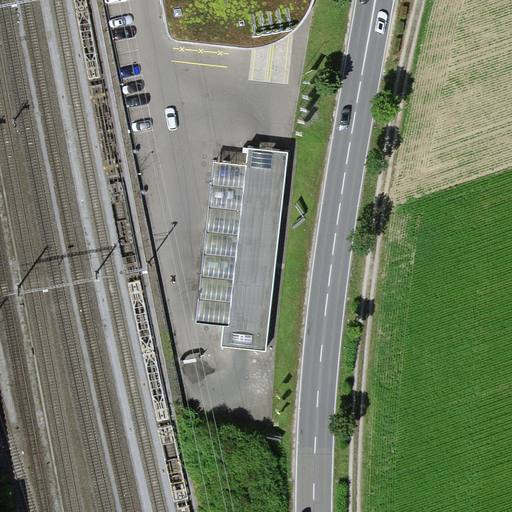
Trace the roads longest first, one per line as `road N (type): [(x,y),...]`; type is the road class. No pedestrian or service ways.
road 1 (secondary): [(378,0),(333,262),(313,511)]
road 2 (track): [(417,0),(367,310),(352,511)]
